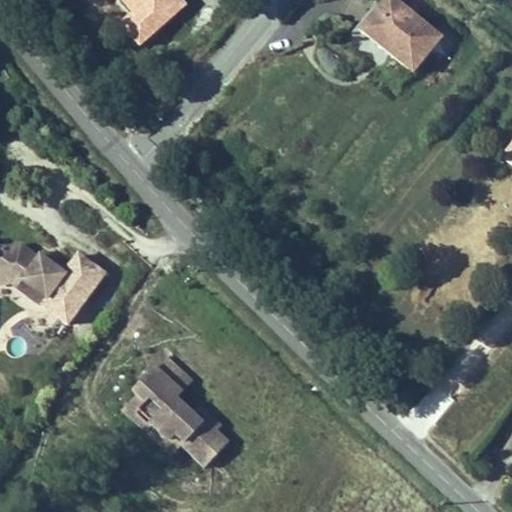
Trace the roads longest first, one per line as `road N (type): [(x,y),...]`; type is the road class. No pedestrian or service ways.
road 1 (tertiary): [(479,511),(140,169)]
road 2 (residential): [(140,169),(280,0)]
road 3 (tertiary): [(140,169),(0,9)]
